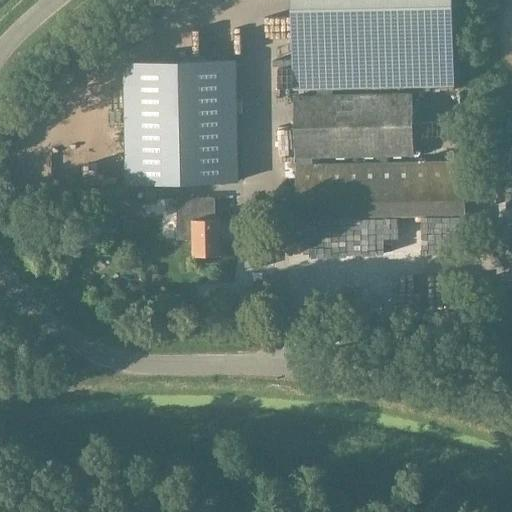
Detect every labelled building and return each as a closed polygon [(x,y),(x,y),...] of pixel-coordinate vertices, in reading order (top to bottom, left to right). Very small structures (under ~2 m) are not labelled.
[(453,0),(293,0),(294,86),(455,84),(453,0)] [(281,81),(279,26),(267,26),(268,82),(281,81)] [(413,92),(294,94),(295,155),(414,153),(413,92)] [(238,181),(237,114),(125,117),(126,183),(238,181)] [(295,163),(296,216),(466,214),(465,160),(295,163)] [(214,219),(214,199),(178,201),(178,240),(194,240),(194,256),(221,256),(220,219),(214,219)]
